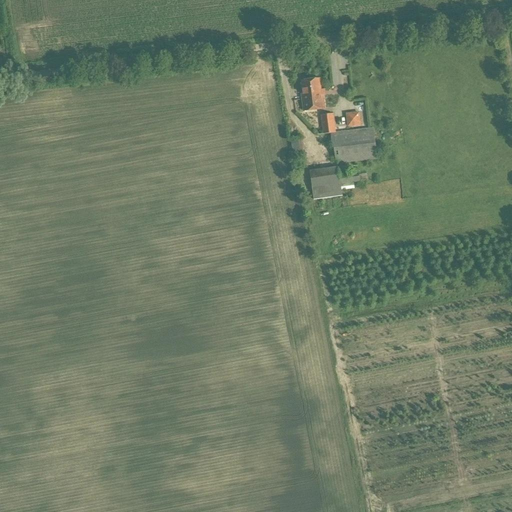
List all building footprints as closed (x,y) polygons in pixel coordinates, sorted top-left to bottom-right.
[(308,98),(301,99),(302,110),(324,107),(322,90),(320,91),(320,90),(319,90),(319,92),(314,93),(314,96),(308,97),(308,98)] [(347,127),(361,126),(359,112),(346,114),(347,127)] [(335,132),(333,114),(321,115),(323,134),(330,134),(332,148),(334,148),(336,164),(377,160),(374,128),(335,132)] [(294,162),(304,161),(301,138),(291,140),(294,162)] [(339,175),(337,167),(309,171),(313,200),(342,196),(341,185),(359,182),(359,183),(367,182),(366,174),(359,175),(358,172),(339,175)]
